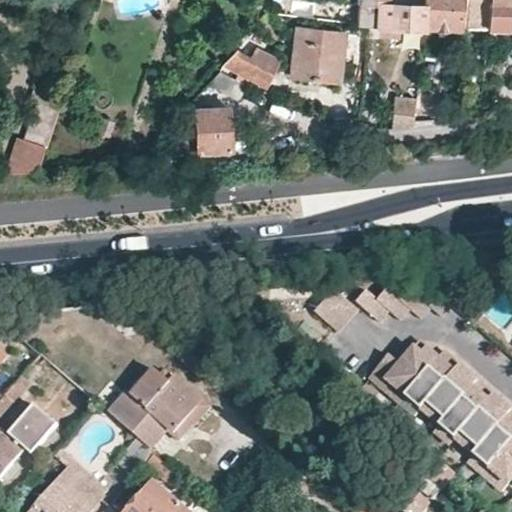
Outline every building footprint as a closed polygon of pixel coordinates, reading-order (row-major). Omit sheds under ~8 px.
[(425,0),(425,4),(425,25),(456,27),(456,34),(462,34),(464,0),(425,0)] [(511,0),(472,0),(470,25),(511,27),(511,16),(511,0)] [(357,1),(356,19),(370,21),(372,2),(357,1)] [(380,2),(372,2),(370,21),(370,22),(379,23),(380,2)] [(425,4),(388,2),(380,2),(379,23),(425,25),(425,4)] [(353,53),(353,29),(343,28),(343,26),(323,25),(323,23),(314,23),(313,26),(294,25),(292,74),(339,76),(340,53),(353,53)] [(223,68),(235,75),(239,69),(267,84),(281,60),(244,41),(238,50),(223,68)] [(223,68),(222,68),(211,81),(238,97),(247,82),(235,75),(223,68)] [(13,173),(39,171),(64,92),(39,84),(36,81),(29,99),(36,101),(24,136),(17,135),(8,162),(7,163),(13,173)] [(231,149),(229,104),(196,106),(197,127),(180,128),(181,151),(231,149)] [(394,127),(415,125),(417,106),(395,109),(394,127)] [(172,144),(154,145),(141,161),(158,160),(173,159),(172,144)] [(366,290),(357,302),(380,321),(389,309),(401,319),(410,308),(422,318),(432,306),(443,316),(453,305),(430,285),(420,296),(409,286),(399,298),(388,288),(378,300),(366,290)] [(315,310),(337,330),(357,307),(335,287),(315,310)] [(469,459),(502,491),(511,480),(511,419),(510,418),(505,423),(499,418),(505,412),(494,401),(488,407),(474,393),(479,387),(468,376),(462,382),(457,376),(463,371),(453,362),(448,367),(430,350),(425,356),(418,350),(403,366),(392,355),(372,376),(383,387),(390,381),(422,412),(427,406),(443,422),(438,428),(453,443),(459,437),(475,453),(469,459)] [(41,352),(0,400),(0,477),(27,447),(33,452),(59,422),(35,402),(8,434),(0,427),(0,416),(12,402),(15,402),(50,360),(41,352)] [(167,383),(152,369),(130,394),(125,391),(108,411),(152,450),(168,433),(173,437),(187,421),(193,427),(195,428),(212,408),(204,401),(175,375),(167,383)] [(457,376),(462,382),(468,376),(463,371),(457,376)] [(474,393),(488,407),(494,401),(479,387),(474,393)] [(499,418),(505,423),(510,418),(505,412),(499,418)] [(193,427),(187,421),(173,437),(179,443),(193,427)] [(115,461),(133,476),(153,453),(135,438),(115,461)] [(88,472),(60,448),(53,456),(69,470),(32,511),(89,511),(115,483),(102,472),(97,477),(89,471),(88,472)] [(176,455),(167,464),(191,485),(199,475),(176,455)] [(429,511),(459,478),(439,459),(424,476),(421,474),(418,473),(414,474),(412,475),(410,478),(410,482),(413,485),(413,487),(413,488),(390,511),(372,511),(361,502),(352,511),(429,511)] [(502,491),(469,459),(462,466),(495,498),(502,491)] [(184,511),(151,484),(127,511),(184,511)] [(221,511),(222,511),(224,511),(232,503),(210,484),(201,494),(221,511)]
